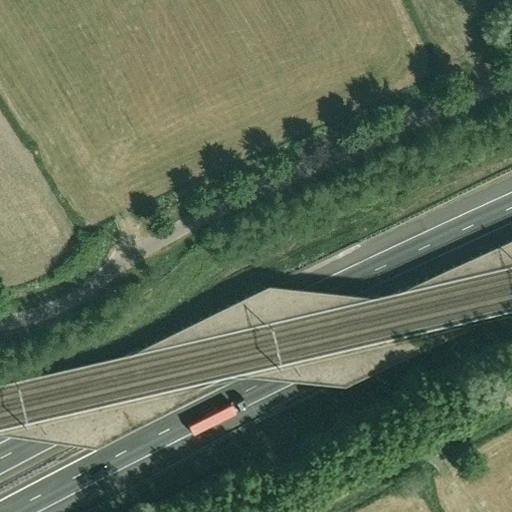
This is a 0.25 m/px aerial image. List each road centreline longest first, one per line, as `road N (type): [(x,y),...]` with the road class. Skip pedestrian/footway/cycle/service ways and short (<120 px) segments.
road 1 (motorway): [(511,204),(245,329),(0,459)]
road 2 (unclassified): [(0,327),(53,313),(199,219),(511,82)]
road 3 (motorway): [(24,511),(193,419),(511,266)]
road 4 (unclassified): [(290,511),(511,395)]
